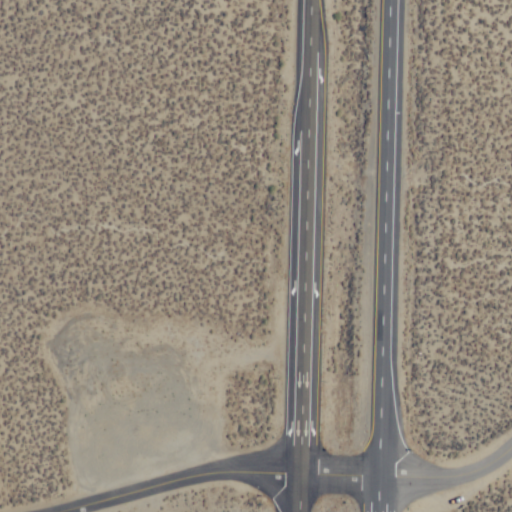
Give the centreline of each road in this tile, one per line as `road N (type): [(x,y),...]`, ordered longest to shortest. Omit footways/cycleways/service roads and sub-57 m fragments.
road 1 (trunk): [(380,476),(391,0)]
road 2 (trunk): [(305,136),(301,475)]
road 3 (residential): [(53,511),(223,468),(301,475)]
road 4 (residential): [(380,476),(436,480),(511,443)]
